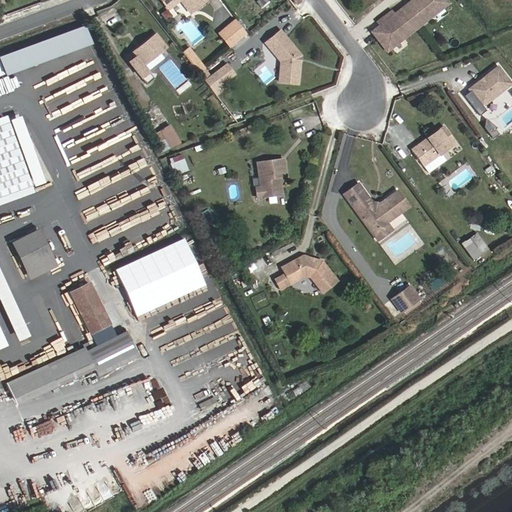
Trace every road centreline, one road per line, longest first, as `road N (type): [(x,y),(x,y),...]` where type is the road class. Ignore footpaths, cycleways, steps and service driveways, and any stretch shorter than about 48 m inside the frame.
road 1 (track): [(511,325),(239,511)]
road 2 (track): [(511,435),(411,511)]
road 3 (residential): [(362,107),(361,58),(317,0)]
